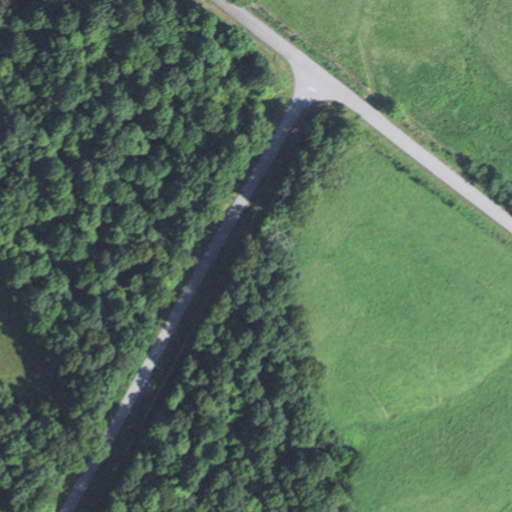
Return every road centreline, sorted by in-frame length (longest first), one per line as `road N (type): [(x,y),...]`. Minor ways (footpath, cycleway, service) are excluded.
road 1 (secondary): [(69,511),(319,72)]
road 2 (secondary): [(511,222),(319,72)]
